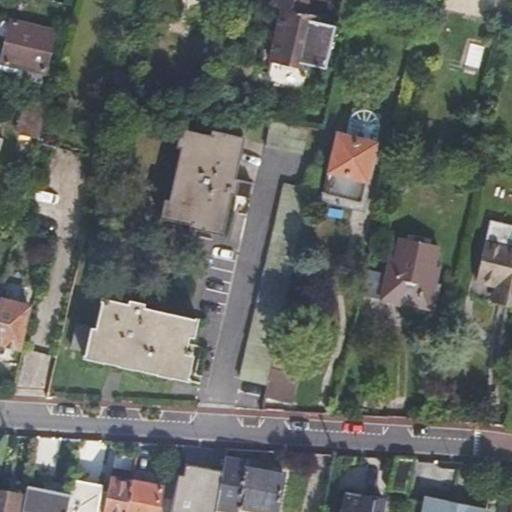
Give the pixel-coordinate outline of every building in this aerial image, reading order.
[(81,0),(44,153),(80,162),(119,0),(81,0)] [(328,27),(311,23),(298,21),(300,12),(302,0),(266,0),(265,8),(275,11),(263,64),(300,72),(302,65),(319,68),(328,27)] [(298,21),(311,23),(312,15),(300,12),(298,21)] [(10,75),(35,79),(45,28),(0,19),(0,64),(12,67),(10,75)] [(31,147),(40,110),(18,104),(9,142),(31,147)] [(344,121),(340,139),(368,146),(372,127),(369,120),(364,115),(357,113),(350,115),(344,121)] [(303,128),(265,121),(260,145),(297,154),(303,128)] [(177,129),(161,201),(166,203),(163,219),(185,224),(184,227),(216,234),(225,193),(243,196),(246,181),(229,177),(238,137),(203,129),(202,134),(177,129)] [(332,137),(318,197),(355,205),(368,146),(340,139),(332,137)] [(384,166),(379,189),(392,191),(395,181),(400,182),(403,170),(384,166)] [(272,349),(307,191),(286,186),(242,381),(264,386),(272,349)] [(0,204),(0,222),(11,226),(16,208),(0,204)] [(511,225),(486,220),(482,239),(472,279),(497,284),(495,295),(511,299),(511,225)] [(385,261),(376,302),(423,311),(431,270),(427,269),(430,251),(393,244),(389,261),(385,261)] [(71,323),(66,347),(80,350),(78,358),(183,382),(189,355),(186,354),(187,350),(178,348),(185,317),(138,306),(142,290),(125,286),(122,302),(97,297),(90,327),(71,323)] [(0,302),(0,349),(12,352),(23,308),(0,302)] [(264,386),(261,395),(289,401),(295,372),(284,369),(287,353),(272,349),(264,386)] [(174,496),(210,503),(218,464),(181,457),(174,496)] [(210,503),(208,511),(235,511),(237,506),(270,511),(271,511),(279,472),(240,464),(241,461),(219,457),(218,464),(210,503)] [(410,459),(391,459),(389,490),(403,491),(410,459)] [(119,511),(126,481),(87,471),(78,510),(87,511),(119,511)] [(37,484),(21,481),(14,511),(59,511),(62,500),(45,497),(47,483),(37,481),(37,484)] [(148,511),(154,487),(126,481),(119,511),(148,511)] [(342,492),(337,511),(379,511),(382,500),(342,492)] [(0,495),(0,511),(8,511),(12,498),(0,495)] [(475,511),(401,497),(397,511),(475,511)]
